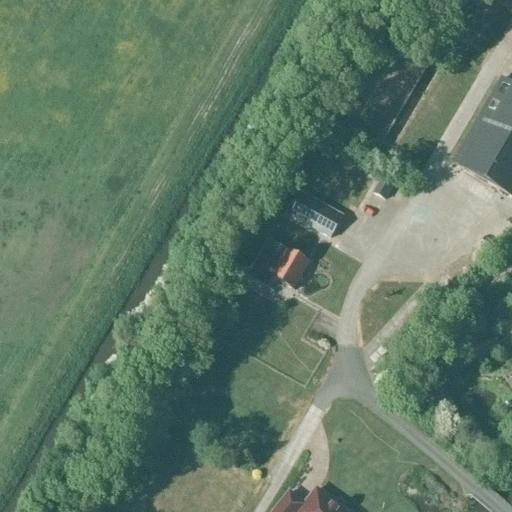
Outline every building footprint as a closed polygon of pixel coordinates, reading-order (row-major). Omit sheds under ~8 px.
[(511,200),(511,85),(501,79),(451,165),(511,200)] [(443,109),(418,95),(376,171),(418,194),(442,151),(425,142),(443,109)] [(385,201),(392,190),(380,184),(374,195),(385,201)] [(343,220),(300,195),(288,216),(331,241),(343,220)] [(310,266),(286,252),(268,241),(246,278),(267,290),(272,281),(294,293),(310,266)] [(222,291),(216,302),(228,309),(235,297),(222,291)] [(216,325),(212,331),(223,338),(227,332),(216,325)] [(341,511),(316,492),(304,507),(289,495),(274,511),(341,511)]
